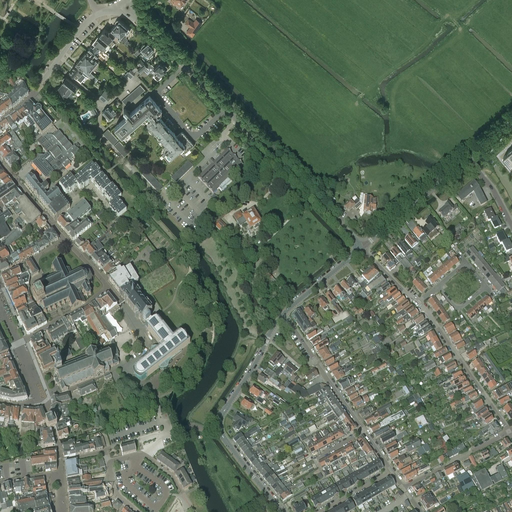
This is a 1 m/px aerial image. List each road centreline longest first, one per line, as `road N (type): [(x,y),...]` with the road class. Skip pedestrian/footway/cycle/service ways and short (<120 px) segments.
road 1 (tertiary): [(360,249),(135,16)]
road 2 (residential): [(508,431),(416,303)]
road 3 (residential): [(363,431),(283,314)]
road 4 (residential): [(360,249),(467,160)]
road 5 (residential): [(109,289),(152,345),(129,364),(130,378),(153,384)]
road 6 (tertiary): [(220,432),(223,410),(283,314)]
